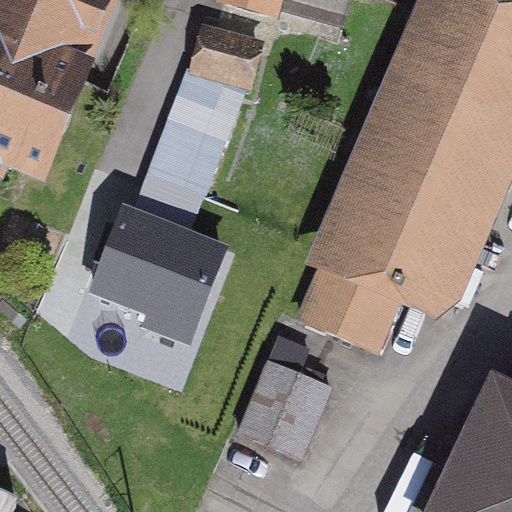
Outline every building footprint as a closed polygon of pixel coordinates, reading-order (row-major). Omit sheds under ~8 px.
[(0,0),(0,158),(39,175),(79,78),(75,76),(107,0),(0,0)] [(511,15),(476,0),(440,0),(302,322),(374,353),(399,293),(438,310),(511,136),(511,15)] [(256,49),(206,34),(195,73),(245,87),(256,49)] [(220,147),(173,129),(137,224),(184,242),(220,147)] [(269,365),(239,436),(300,462),(329,391),(269,365)] [(511,511),(511,402),(496,395),(440,511),(511,511)] [(0,511),(13,511),(15,508),(0,500),(0,511)]
